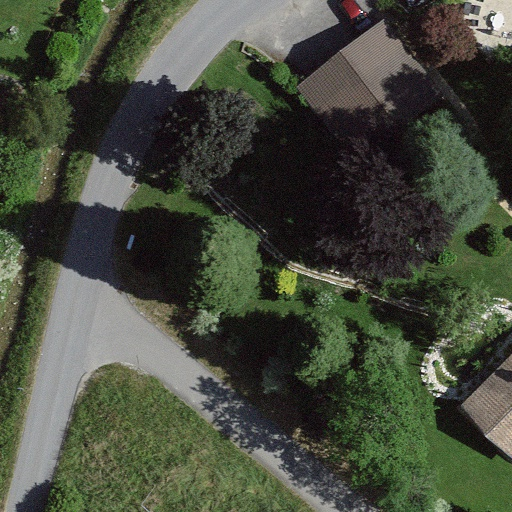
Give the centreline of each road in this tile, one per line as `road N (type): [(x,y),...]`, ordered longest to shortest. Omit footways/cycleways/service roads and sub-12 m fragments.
road 1 (residential): [(350,511),(78,290)]
road 2 (unclassified): [(235,0),(149,98),(102,202),(78,290)]
road 3 (unclassified): [(78,290),(22,511)]
